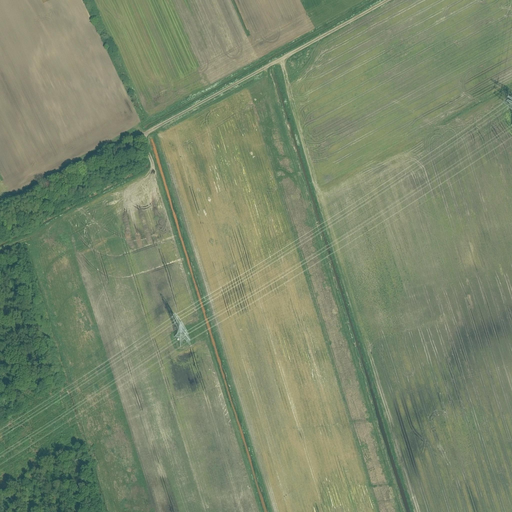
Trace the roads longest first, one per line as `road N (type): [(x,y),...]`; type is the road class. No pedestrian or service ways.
road 1 (track): [(0,249),(154,162),(146,134),(391,0)]
road 2 (track): [(146,134),(0,214)]
